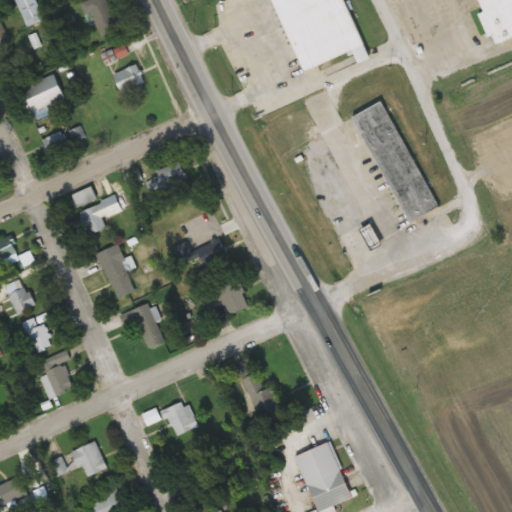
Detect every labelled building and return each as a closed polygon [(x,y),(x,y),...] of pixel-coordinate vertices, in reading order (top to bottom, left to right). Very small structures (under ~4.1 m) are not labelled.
[(17,0),(29,27),(48,19),(40,0),(17,0)] [(93,13),(103,37),(120,30),(107,0),(91,0),(82,4),(87,16),(93,13)] [(274,0),(304,72),(366,46),(346,0),(274,0)] [(511,37),(511,0),(476,0),(493,44),(511,37)] [(17,47),(3,19),(0,19),(0,52),(1,55),(17,47)] [(147,87),(137,66),(115,76),(124,97),(147,87)] [(68,99),(59,75),(22,90),(32,113),(68,99)] [(409,223),(438,208),(385,102),(355,117),(409,223)] [(42,142),(48,156),(69,146),(63,132),(42,142)] [(152,195),(190,178),(182,162),(145,179),(152,195)] [(99,199),(93,187),(74,196),(80,208),(99,199)] [(108,229),(104,220),(125,211),(118,196),(81,212),(91,237),(108,229)] [(0,251),(3,260),(20,253),(13,237),(0,241),(0,251)] [(222,274),(218,263),(230,258),(223,240),(193,251),(189,242),(176,247),(184,268),(204,261),(210,278),(222,274)] [(138,293),(121,245),(101,253),(117,300),(138,293)] [(250,308),(241,282),(203,294),(212,320),(250,308)] [(32,289),(11,297),(18,315),(39,308),(32,289)] [(149,350),(165,345),(152,304),(121,315),(125,325),(140,320),(149,350)] [(40,355),(57,346),(46,324),(39,328),(35,319),(24,324),(40,355)] [(43,361),(49,377),(43,379),(51,400),(76,390),(66,364),(73,361),(69,351),(43,361)] [(265,391),(252,359),(239,364),(262,420),(284,411),(274,387),(265,391)] [(177,438),(200,428),(189,402),(166,411),(177,438)] [(151,427),(164,418),(157,408),(144,417),(151,427)] [(111,471),(97,442),(75,452),(89,481),(111,471)] [(335,443),(299,456),(319,511),(320,511),(355,500),(335,443)] [(0,507),(31,497),(25,479),(0,487),(0,507)] [(115,511),(128,511),(128,494),(95,494),(95,511),(115,511)]
